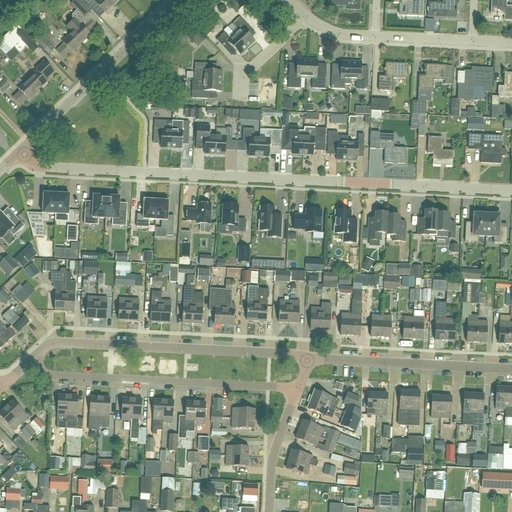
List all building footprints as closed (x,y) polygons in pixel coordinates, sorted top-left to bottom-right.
[(72,34),(82,45),(91,36),(89,34),(97,27),(90,21),(88,23),(84,19),(92,12),(80,0),(76,0),(71,5),(78,12),(73,16),(73,19),(75,21),(68,28),(73,33),(72,34)] [(106,14),(120,0),(99,0),(96,3),(106,14)] [(236,14),(241,10),(245,6),(238,0),(227,0),(225,3),(236,14)] [(422,17),(422,0),(393,0),(394,4),(407,5),(407,17),(422,17)] [(428,4),(427,18),(457,20),(457,5),(457,1),(458,1),(457,0),(442,0),(442,4),(428,4)] [(511,22),(511,7),(506,8),(506,0),(491,0),(491,15),(504,16),(504,22),(511,22)] [(234,36),(247,50),(255,42),(245,32),(250,28),(240,18),(233,25),(239,32),(234,36)] [(426,21),(425,33),(433,33),(434,21),(426,21)] [(205,22),(198,29),(206,38),(213,31),(205,22)] [(16,26),(16,25),(13,23),(0,35),(0,50),(5,56),(21,41),(25,45),(26,47),(33,54),(39,49),(17,26),(16,26)] [(196,46),(204,38),(196,30),(188,38),(196,46)] [(247,50),(234,36),(230,39),(225,33),(216,41),(225,51),(230,46),(240,57),(247,50)] [(72,54),(82,45),(72,34),(62,43),(64,45),(56,52),(63,60),(71,52),(72,54)] [(48,55),(54,50),(41,36),(35,41),(48,55)] [(21,41),(5,56),(12,63),(20,55),(19,54),(26,47),(25,45),(21,41)] [(301,79),(306,80),(307,61),(297,60),(296,74),(289,74),(288,89),(300,90),(301,79)] [(307,61),(306,80),(312,80),(311,90),(325,91),(326,70),(324,70),(319,68),(317,68),(318,61),(307,61)] [(28,81),(38,92),(48,83),(46,81),(55,73),(45,62),(36,71),(37,73),(28,81)] [(350,82),(351,63),(341,62),(340,76),(331,76),(331,90),(344,91),(344,86),(350,86),(350,82)] [(362,63),(351,63),(350,82),(356,82),(356,91),(367,91),(368,78),(361,77),(362,63)] [(203,82),(222,83),(222,72),(208,72),(208,65),(195,64),(195,71),(194,81),(203,81),(203,82)] [(405,80),(406,65),(385,64),(385,78),(379,77),(378,92),(392,92),(393,80),(405,80)] [(451,86),(452,68),(446,67),(425,65),(425,77),(419,76),(418,93),(433,94),(433,81),(444,82),(444,86),(451,86)] [(459,85),(458,100),(458,101),(459,101),(472,101),(472,98),(472,88),(484,88),(483,93),(485,93),(491,94),(493,70),(476,69),(476,73),(465,72),(464,86),(459,85)] [(511,74),(505,74),(504,88),(498,87),(498,98),(511,99),(511,98),(511,74)] [(0,92),(2,95),(11,87),(3,79),(0,82),(0,92)] [(29,101),(38,92),(28,81),(19,90),(21,92),(14,99),(20,106),(27,99),(29,101)] [(203,81),(194,81),(192,81),(191,99),(207,100),(207,93),(221,93),(222,83),(203,82),(203,81)] [(180,93),(181,83),(170,82),(169,92),(180,93)] [(472,88),(472,98),(484,99),(485,93),(483,93),(484,88),(472,88)] [(286,100),(282,108),(288,111),(292,102),(286,100)] [(380,113),(389,113),(389,101),(371,100),(370,112),(371,112),(380,113)] [(466,113),(459,113),(459,101),(458,101),(458,100),(452,100),(451,117),(467,118),(474,119),(475,110),(467,109),(466,113)] [(411,102),(411,115),(419,116),(424,116),(425,103),(411,102)] [(240,111),(239,120),(248,121),(249,112),(240,111)] [(371,112),(370,120),(380,120),(380,113),(371,112)] [(467,120),(467,131),(475,131),(476,121),(467,120)] [(172,131),(171,131),(166,130),(166,122),(154,122),(154,134),(161,134),(160,149),(171,150),(172,131)] [(171,131),(172,131),(171,150),(181,150),(182,141),(188,141),(189,123),(183,123),(172,122),(171,131)] [(215,156),(216,137),(209,137),(210,127),(197,127),(196,143),(202,143),(202,145),(204,146),(205,146),(204,155),(215,156)] [(282,132),(281,144),(289,145),(291,146),(293,146),(292,156),(303,156),(304,137),(304,132),(298,132),(298,128),(294,128),(288,128),(282,128),(282,132)] [(216,137),(215,156),(225,156),(226,142),(231,143),(232,129),(226,129),(226,137),(216,137)] [(304,137),(303,156),(313,157),(314,147),(318,147),(319,146),(321,147),(325,148),(325,143),(326,130),(320,129),(314,129),(304,129),(304,132),(304,137)] [(248,158),(259,158),(259,139),(254,139),(254,130),(243,130),(242,143),(249,144),(248,158)] [(265,139),(259,139),(259,158),(269,159),(270,147),(281,147),(281,144),(282,132),(265,131),(265,139)] [(346,162),(347,143),(348,139),(338,138),(338,134),(328,133),(327,147),(333,147),(333,148),(335,150),(336,150),(336,162),(346,162)] [(370,134),(369,150),(385,150),(384,164),(404,165),(405,150),(393,149),(394,136),(379,136),(379,134),(370,134)] [(347,143),(346,162),(357,163),(358,149),(363,149),(364,136),(358,135),(358,144),(347,143)] [(502,158),(504,157),(506,157),(506,152),(504,151),(503,150),(501,150),(502,137),(468,136),(468,150),(481,151),(480,165),(500,166),(501,158),(502,158)] [(452,167),(453,152),(441,151),(442,138),(428,138),(427,155),(432,155),(432,166),(452,167)] [(55,215),(56,195),(43,194),(42,222),(48,222),(48,215),(55,215)] [(55,215),(55,222),(62,223),(68,223),(69,196),(56,195),(55,215)] [(102,196),(95,196),(95,197),(93,197),(93,212),(85,212),(84,225),(98,226),(98,219),(105,220),(106,198),(102,197),(102,196)] [(111,196),(111,198),(106,198),(105,220),(112,220),(112,227),(126,228),(127,214),(119,213),(119,198),(118,198),(118,197),(111,196)] [(155,221),(156,202),(144,201),(143,216),(137,216),(136,228),(148,229),(149,221),(155,221)] [(156,202),(155,221),(161,222),(161,230),(167,230),(166,237),(173,237),(174,218),(168,217),(168,202),(156,202)] [(210,226),(211,206),(197,205),(197,212),(194,212),(194,211),(187,210),(186,222),(196,222),(196,225),(200,225),(205,225),(210,226)] [(245,233),(245,221),(237,221),(238,207),(223,206),(222,225),(222,226),(231,227),(231,233),(232,233),(245,233)] [(281,239),(281,223),(282,217),(274,217),(275,209),(260,208),(259,232),(267,232),(267,239),(281,239)] [(320,234),(321,212),(306,211),(306,217),(294,216),(294,230),(305,230),(305,233),(320,234)] [(350,213),(336,212),(335,235),(344,235),(343,243),(355,244),(356,222),(350,222),(350,213)] [(375,220),(369,220),(368,241),(380,242),(381,234),(386,235),(387,217),(388,217),(388,215),(383,215),(382,212),(378,212),(377,214),(375,214),(375,220)] [(436,237),(436,233),(437,215),(437,213),(425,212),(425,220),(419,220),(418,236),(436,237)] [(0,213),(0,238),(1,239),(8,233),(13,238),(24,227),(15,217),(9,223),(0,213)] [(477,237),(486,238),(487,216),(482,215),(482,213),(475,213),(475,215),(474,215),(473,228),(465,228),(465,243),(477,244),(477,237)] [(486,238),(494,238),(493,244),(506,245),(507,230),(499,229),(500,216),(498,216),(498,214),(492,214),(491,216),(487,216),(486,238)] [(392,217),(388,217),(387,217),(386,235),(386,237),(392,237),(392,243),(404,243),(405,224),(399,223),(399,217),(398,217),(397,215),(393,215),(392,217)] [(436,237),(436,239),(454,239),(454,224),(448,223),(449,215),(437,215),(436,233),(436,237)] [(222,226),(222,225),(218,224),(217,235),(232,236),(232,233),(231,233),(231,227),(222,226)] [(35,225),(35,237),(43,238),(43,226),(35,225)] [(210,234),(210,226),(205,225),(200,225),(199,233),(210,234)] [(67,242),(76,242),(77,228),(68,227),(67,242)] [(190,245),(181,244),(180,259),(189,260),(190,245)] [(78,245),(71,245),(71,251),(66,251),(66,260),(77,261),(78,245)] [(43,259),(53,260),(53,246),(44,246),(43,259)] [(30,247),(15,261),(22,269),(37,254),(30,247)] [(249,264),(250,249),(238,248),(237,264),(249,264)] [(144,255),(143,263),(151,263),(152,255),(144,255)] [(0,269),(8,277),(18,267),(8,256),(0,263),(0,269)] [(366,260),(361,271),(367,274),(373,263),(366,260)] [(313,262),(312,272),(321,273),(322,262),(313,262)] [(43,263),(42,273),(51,273),(57,274),(57,263),(51,263),(43,263)] [(81,278),(82,263),(69,263),(69,270),(74,271),(74,277),(81,278)] [(84,263),(83,275),(91,276),(92,264),(84,263)] [(329,263),(327,269),(334,271),(336,265),(329,263)] [(117,264),(116,274),(130,274),(130,265),(117,264)] [(31,265),(23,272),(29,281),(38,275),(31,265)] [(409,277),(409,266),(398,265),(397,276),(409,277)] [(422,277),(422,267),(413,267),(412,276),(422,277)] [(177,284),(178,269),(169,268),(169,273),(169,283),(177,284)] [(64,313),(66,273),(66,270),(60,270),(60,274),(57,274),(51,273),(50,282),(56,283),(54,312),(64,313)] [(209,282),(209,270),(197,270),(197,282),(209,282)] [(243,272),(242,284),(250,285),(251,279),(251,273),(243,272)] [(289,283),(290,273),(281,273),(275,272),(274,282),(280,282),(289,283)] [(304,283),(305,273),(291,272),(290,282),(304,283)] [(460,280),(472,280),(472,272),(460,272),(460,280)] [(71,273),(66,273),(64,313),(74,313),(76,283),(70,283),(71,273)] [(324,275),(323,282),(331,283),(330,290),(336,290),(337,276),(331,275),(324,275)] [(115,286),(130,287),(130,277),(115,276),(115,286)] [(354,276),(353,291),(368,292),(369,277),(354,276)] [(399,278),(384,277),(383,290),(399,291),(399,278)] [(317,289),(317,296),(321,297),(322,286),(317,286),(317,278),(308,278),(308,288),(317,289)] [(339,278),(338,286),(348,287),(349,278),(339,278)] [(401,278),(401,288),(413,288),(413,278),(401,278)] [(420,280),(415,280),(415,291),(414,302),(422,303),(430,303),(431,281),(423,280),(423,291),(420,291),(420,280)] [(433,281),(432,291),(442,292),(445,292),(446,282),(433,281)] [(18,284),(9,293),(20,304),(33,291),(25,283),(21,287),(18,284)] [(462,305),(478,305),(479,294),(479,284),(463,283),(462,305)] [(511,290),(511,288),(510,288),(511,285),(496,283),(495,288),(506,289),(506,295),(505,307),(510,307),(510,303),(511,290)] [(447,292),(446,304),(451,304),(452,293),(459,293),(460,285),(447,284),(447,292)] [(193,294),(194,294),(194,288),(184,287),(182,325),(192,325),(193,303),(193,294)] [(258,290),(258,288),(248,288),(247,300),(246,322),(256,322),(258,290)] [(269,291),(258,290),(256,322),(266,323),(267,299),(268,299),(269,291)] [(0,300),(5,305),(10,300),(2,291),(0,292),(0,300)] [(214,326),(224,327),(225,305),(225,299),(226,292),(210,291),(209,306),(215,307),(214,326)] [(352,291),(352,301),(360,302),(361,292),(352,291)] [(150,323),(160,323),(161,301),(161,293),(151,293),(151,298),(155,299),(155,301),(151,301),(150,323)] [(199,295),(194,294),(193,294),(193,303),(192,325),(202,326),(203,304),(199,303),(199,295)] [(96,320),(97,298),(87,298),(86,320),(96,320)] [(97,298),(96,320),(106,321),(107,299),(97,298)] [(128,322),(129,300),(119,299),(118,321),(128,322)] [(225,305),(224,327),(234,327),(235,305),(231,305),(231,299),(225,299),(225,305)] [(129,300),(128,322),(138,322),(139,300),(129,300)] [(161,301),(160,323),(170,324),(171,302),(161,301)] [(288,324),(289,302),(279,301),(278,323),(288,324)] [(360,302),(352,301),(351,315),(350,337),(360,338),(362,302),(360,302)] [(289,302),(288,324),(298,324),(299,302),(289,302)] [(321,304),(321,310),(320,331),(330,332),(331,305),(321,304)] [(434,342),(444,342),(445,320),(446,304),(436,304),(435,320),(434,342)] [(320,331),(321,310),(311,309),(310,331),(320,331)] [(8,323),(11,326),(19,319),(16,316),(10,310),(2,317),(8,323)] [(351,315),(341,315),(340,337),(350,337),(351,315)] [(380,339),(381,317),(371,316),(370,338),(380,339)] [(24,317),(18,322),(24,328),(29,323),(24,317)] [(381,317),(380,339),(390,339),(391,317),(381,317)] [(476,344),(477,322),(477,317),(467,317),(466,343),(476,344)] [(412,340),(413,318),(403,318),(402,340),(412,340)] [(423,319),(413,318),(412,340),(422,341),(423,319)] [(445,320),(444,342),(454,343),(455,321),(445,320)] [(477,322),(476,344),(486,344),(487,322),(477,322)] [(508,345),(509,323),(499,323),(498,345),(508,345)] [(7,331),(1,336),(0,336),(0,350),(8,343),(12,339),(15,336),(9,329),(7,331)] [(505,411),(506,389),(496,388),(495,410),(505,411)] [(339,401),(314,392),(311,401),(335,410),(339,401)] [(398,426),(408,427),(410,392),(400,392),(398,426)] [(420,392),(410,392),(408,427),(418,427),(420,392)] [(347,394),(343,404),(348,406),(344,414),(360,420),(360,419),(361,410),(361,399),(359,398),(347,394)] [(376,416),(378,395),(368,394),(367,416),(376,416)] [(378,395),(376,416),(387,417),(388,395),(378,395)] [(472,427),(473,417),(474,395),(464,395),(462,427),(472,427)] [(474,395),(473,417),(472,427),(482,428),(484,396),(474,395)] [(67,419),(68,397),(58,396),(57,418),(56,429),(66,430),(67,419)] [(68,397),(67,419),(66,430),(75,430),(82,431),(83,420),(77,419),(78,397),(68,397)] [(440,420),(441,398),(431,397),(430,419),(440,420)] [(99,421),(100,399),(90,398),(89,420),(89,431),(98,431),(98,429),(99,421)] [(441,398),(440,420),(450,420),(451,398),(441,398)] [(109,421),(110,399),(100,399),(99,421),(98,429),(109,430),(109,421)] [(118,415),(117,432),(130,433),(132,400),(122,400),(121,415),(118,415)] [(141,423),(142,401),(132,400),(130,433),(130,440),(138,440),(138,445),(144,445),(145,430),(138,429),(139,423),(141,423)] [(213,412),(221,412),(222,400),(214,400),(213,412)] [(163,424),(164,402),(154,401),(152,435),(156,436),(157,432),(162,432),(163,424)] [(307,410),(331,420),(335,410),(311,401),(307,410)] [(5,409),(20,425),(28,418),(13,402),(5,409)] [(163,424),(173,424),(174,402),(164,402),(163,424)] [(179,421),(178,440),(185,440),(186,433),(194,434),(195,425),(196,404),(186,403),(185,421),(179,421)] [(196,404),(195,425),(205,426),(206,404),(196,404)] [(0,418),(13,432),(20,425),(5,409),(0,413),(0,418)] [(232,419),(254,420),(254,410),(232,409),(232,419)] [(355,433),(360,420),(344,414),(340,426),(355,433)] [(212,418),(211,434),(221,435),(222,419),(212,418)] [(38,436),(46,429),(37,419),(29,426),(38,436)] [(253,430),(254,420),(232,419),(231,429),(253,430)] [(303,421),(299,431),(335,445),(339,434),(331,431),(330,432),(323,430),(323,429),(303,421)] [(24,429),(32,437),(35,434),(28,426),(24,429)] [(28,441),(32,437),(24,429),(21,432),(28,441)] [(316,448),(323,451),(322,452),(331,456),(335,445),(299,431),(296,440),(316,448)] [(176,453),(177,436),(169,436),(168,452),(176,453)] [(21,451),(26,446),(18,437),(13,442),(21,451)] [(208,452),(209,439),(198,438),(197,452),(208,452)] [(153,453),(154,440),(146,439),(146,453),(153,453)] [(375,439),(375,456),(381,457),(381,462),(388,463),(389,452),(382,452),(382,449),(380,449),(380,440),(375,439)] [(407,454),(407,449),(408,440),(393,440),(392,454),(407,454)] [(454,447),(446,446),(445,462),(453,463),(454,447)] [(226,457),(248,458),(248,448),(226,447),(226,457)] [(354,457),(356,453),(346,449),(344,454),(354,457)] [(407,449),(407,454),(407,463),(421,463),(422,450),(407,449)] [(289,461),(310,467),(316,468),(318,463),(311,461),(313,457),(291,451),(289,461)] [(28,460),(21,453),(15,459),(22,466),(28,460)] [(469,468),(470,455),(457,454),(456,467),(469,468)] [(7,455),(3,459),(6,462),(9,465),(13,461),(7,455)] [(331,456),(330,461),(341,464),(343,459),(331,456)] [(471,456),(471,469),(485,469),(485,457),(471,456)] [(488,456),(487,470),(501,471),(502,457),(488,456)] [(511,456),(504,457),(503,470),(511,470),(511,456)] [(82,457),(81,472),(95,472),(96,464),(90,464),(90,457),(82,457)] [(247,468),(248,458),(226,457),(225,467),(247,468)] [(50,471),(59,471),(59,459),(51,459),(50,471)] [(67,459),(66,473),(79,473),(80,460),(67,459)] [(307,476),(310,467),(289,461),(286,471),(307,476)] [(97,462),(97,473),(112,473),(112,463),(97,462)] [(357,477),(360,464),(354,463),(354,466),(345,464),(343,475),(357,477)] [(146,467),(145,477),(160,478),(160,468),(146,467)] [(9,468),(0,477),(5,482),(14,473),(9,468)] [(426,473),(426,480),(443,481),(444,474),(426,473)] [(511,476),(482,475),(482,489),(511,490),(511,476)] [(106,487),(117,488),(117,476),(107,476),(106,487)] [(355,486),(356,478),(337,476),(337,485),(355,486)] [(50,478),(50,490),(68,491),(68,479),(50,478)] [(140,495),(150,495),(151,478),(141,478),(140,495)] [(90,479),(89,490),(105,490),(106,480),(90,479)] [(426,480),(425,491),(444,492),(445,482),(443,481),(426,480)] [(78,487),(78,495),(82,496),(82,505),(88,505),(88,495),(87,494),(87,482),(78,481),(78,487)] [(256,497),(257,486),(243,485),(242,496),(256,497)] [(299,509),(307,509),(308,489),(292,488),(291,499),(299,499),(299,509)] [(19,502),(20,490),(6,489),(6,501),(19,502)] [(118,510),(119,491),(106,491),(105,509),(118,510)] [(159,511),(172,511),(173,493),(161,492),(159,511)] [(478,511),(479,496),(465,495),(464,509),(445,508),(444,511),(478,511)] [(391,508),(392,497),(379,497),(379,496),(374,496),(374,507),(391,508)] [(73,498),(72,508),(77,508),(76,511),(92,511),(93,508),(80,508),(81,498),(73,498)] [(240,511),(241,509),(240,509),(240,511),(236,511),(237,501),(222,500),(221,511),(228,511),(227,511),(240,511)] [(425,511),(426,501),(416,500),(415,511),(425,511)] [(145,511),(146,503),(139,502),(138,510),(139,510),(138,511),(145,511)]
